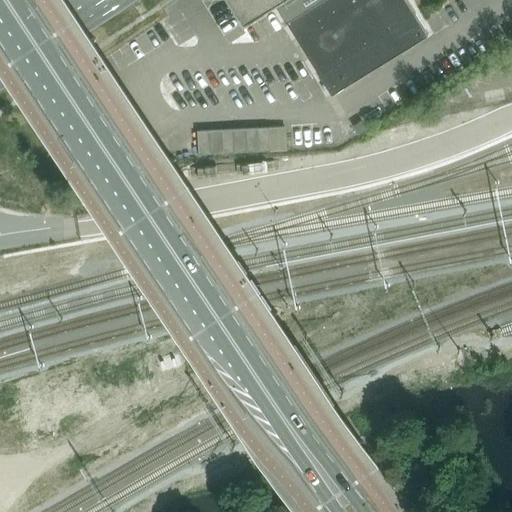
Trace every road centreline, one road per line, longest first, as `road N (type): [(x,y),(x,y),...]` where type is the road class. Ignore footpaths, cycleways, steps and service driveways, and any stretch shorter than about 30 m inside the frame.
road 1 (primary): [(363,511),(22,0)]
road 2 (primary): [(0,3),(336,511)]
road 3 (primary): [(0,75),(115,0)]
